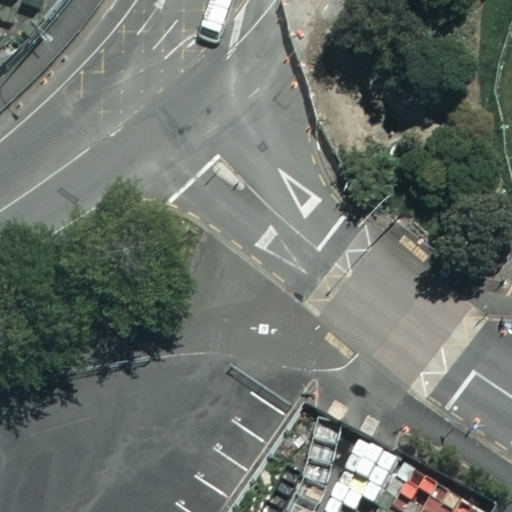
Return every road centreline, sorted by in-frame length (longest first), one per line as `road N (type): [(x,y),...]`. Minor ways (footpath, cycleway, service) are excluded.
road 1 (unclassified): [(511,376),(375,293),(212,159),(162,105)]
road 2 (tertiary): [(162,105),(0,212)]
road 3 (tertiary): [(306,0),(262,61),(162,105)]
